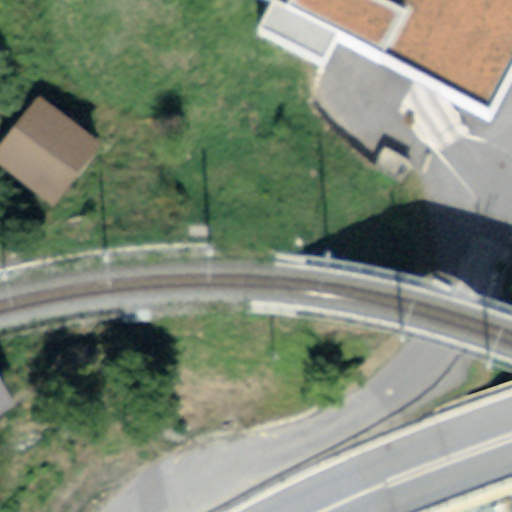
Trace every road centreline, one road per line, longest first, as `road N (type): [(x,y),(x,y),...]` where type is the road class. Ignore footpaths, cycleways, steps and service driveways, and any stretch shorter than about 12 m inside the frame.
road 1 (unclassified): [(145,511),(167,491),(338,422),(387,389),(437,332),(511,189)]
road 2 (unknown): [(511,120),(489,145),(458,160),(413,158),(377,140),(354,111),(350,82),(389,0)]
road 3 (primary): [(319,511),(511,440)]
